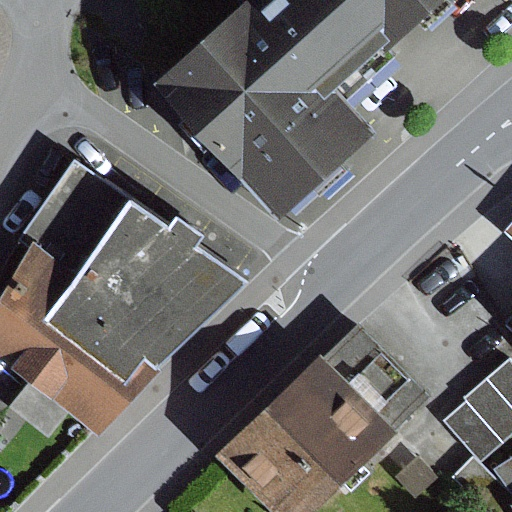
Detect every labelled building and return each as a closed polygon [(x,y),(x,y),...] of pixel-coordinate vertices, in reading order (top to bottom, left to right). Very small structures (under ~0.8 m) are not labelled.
[(249,0),(155,85),(278,225),(378,136),(337,96),(449,0),(249,0)] [(29,251),(0,300),(0,359),(29,382),(69,414),(89,429),(100,438),(250,284),(198,247),(205,237),(178,217),(170,228),(76,162),(20,241),(29,251)] [(322,355),(217,457),(271,511),(318,511),(398,434),(395,431),(429,398),(358,325),(325,358),(322,355)] [(511,436),(511,362),(509,358),(461,399),(466,404),(443,421),(482,463),(511,436)] [(69,414),(29,382),(9,407),(49,440),(69,414)] [(511,511),(511,458),(494,471),(511,495),(511,505),(511,506),(511,508),(511,511)] [(502,511),(511,502),(511,496),(473,459),(453,480),(487,511),(502,511)]
